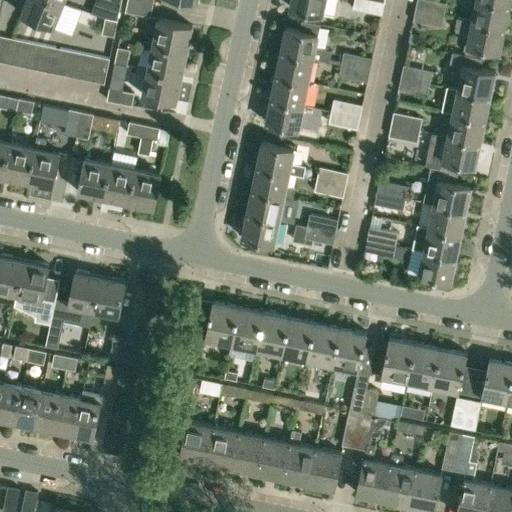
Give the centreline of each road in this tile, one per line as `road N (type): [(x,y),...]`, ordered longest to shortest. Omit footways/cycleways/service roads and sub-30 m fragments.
road 1 (residential): [(486,317),(195,256)]
road 2 (residential): [(195,256),(249,0)]
road 3 (residential): [(195,256),(0,215)]
road 4 (residential): [(129,485),(0,459)]
road 5 (residential): [(257,511),(129,485)]
road 6 (residential): [(486,317),(511,195)]
